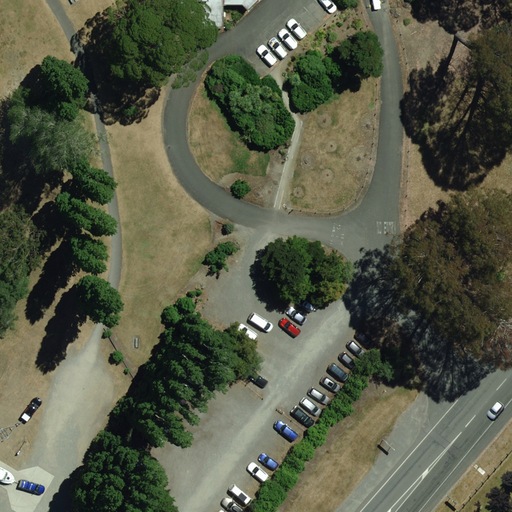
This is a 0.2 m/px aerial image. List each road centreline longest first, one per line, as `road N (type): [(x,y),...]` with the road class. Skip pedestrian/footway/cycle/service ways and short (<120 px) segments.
road 1 (primary): [(511,372),(388,511)]
road 2 (track): [(28,487),(100,322)]
